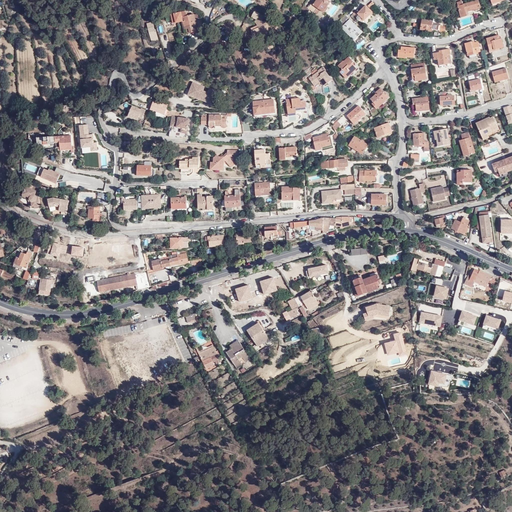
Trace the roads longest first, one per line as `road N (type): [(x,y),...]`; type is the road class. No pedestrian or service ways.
road 1 (primary): [(0,301),(85,314),(349,234),(411,230)]
road 2 (residential): [(186,227),(121,227),(110,219),(117,151),(99,117),(113,76),(122,75),(137,96),(205,35),(216,0)]
road 3 (residential): [(186,227),(324,212),(410,219)]
road 4 (residential): [(0,201),(62,229),(186,227)]
road 5 (residential): [(384,72),(299,131),(243,135)]
